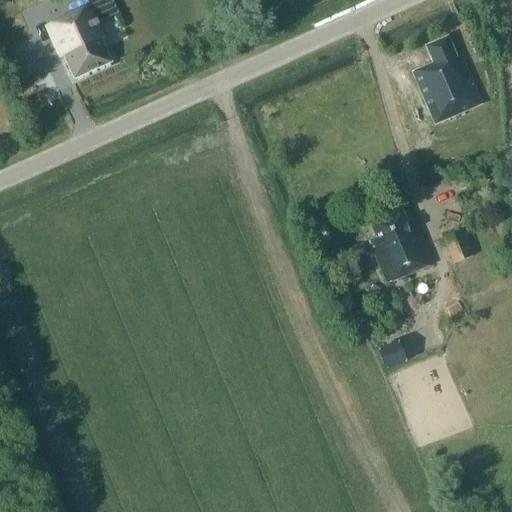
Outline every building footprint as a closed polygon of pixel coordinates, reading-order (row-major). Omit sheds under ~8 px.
[(64,57),(74,80),(111,64),(100,40),(104,39),(97,23),(104,19),(109,30),(123,24),(113,0),(105,0),(43,27),(57,60),(64,57)] [(410,75),(431,127),(480,107),(460,59),(469,56),(461,37),(454,33),(449,35),(447,39),(424,49),(431,66),(410,75)] [(423,121),(410,126),(417,144),(430,140),(423,121)] [(370,244),(388,288),(433,270),(420,237),(414,240),(404,216),(371,229),(376,242),(370,244)] [(445,244),(455,269),(472,262),(461,237),(445,244)] [(357,250),(361,259),(369,255),(365,246),(357,250)] [(375,352),(384,373),(405,365),(396,343),(375,352)]
